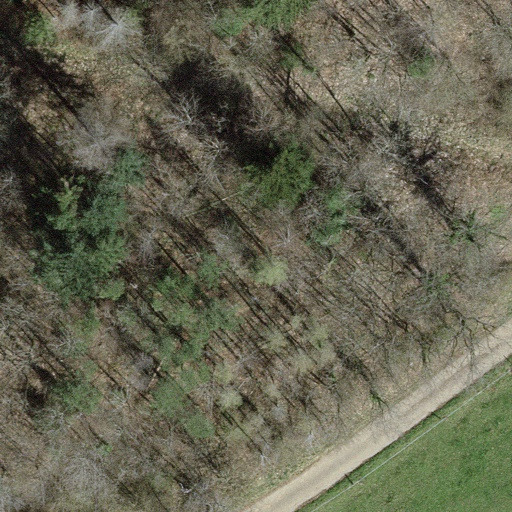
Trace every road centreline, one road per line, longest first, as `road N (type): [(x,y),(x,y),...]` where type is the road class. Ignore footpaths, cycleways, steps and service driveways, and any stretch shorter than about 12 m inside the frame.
road 1 (track): [(0,37),(85,63),(473,126),(511,144)]
road 2 (track): [(276,511),(511,334)]
